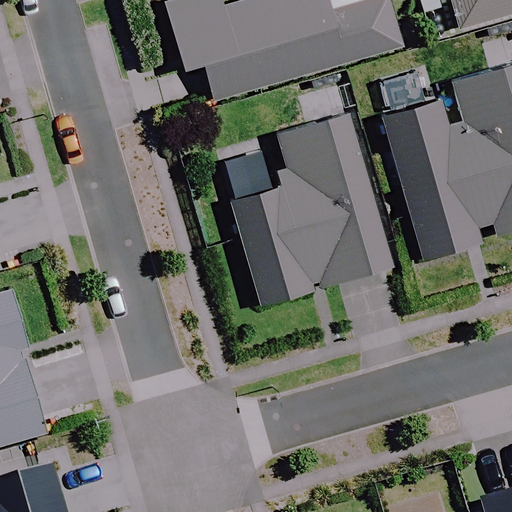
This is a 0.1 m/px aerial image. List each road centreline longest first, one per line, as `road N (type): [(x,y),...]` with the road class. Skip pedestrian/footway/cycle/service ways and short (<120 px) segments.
road 1 (residential): [(52,0),(182,449)]
road 2 (residential): [(182,449),(511,357)]
